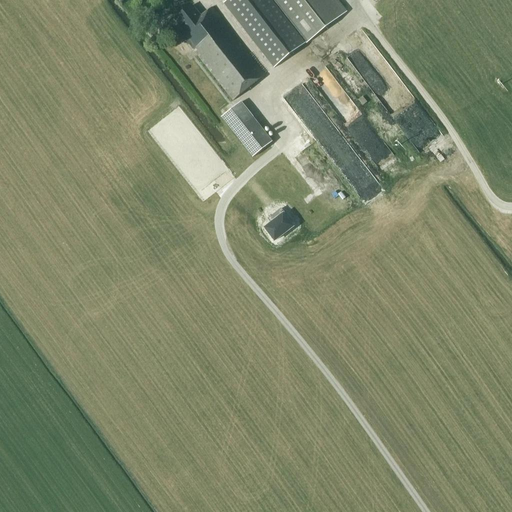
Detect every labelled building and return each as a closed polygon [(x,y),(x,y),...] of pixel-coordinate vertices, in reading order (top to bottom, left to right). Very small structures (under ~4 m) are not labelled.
[(335,0),(228,0),(223,4),(274,69),(346,13),(335,0)] [(182,36),(233,100),(264,76),(225,27),(226,25),(212,8),(202,16),(194,6),(175,21),(185,34),(182,36)] [(357,100),(362,106),(366,103),(361,97),(357,100)] [(221,117),(252,157),(272,142),(241,102),(221,117)] [(271,224),(265,228),(275,241),(293,227),(284,215),(285,214),(281,208),(268,219),(271,224)]
